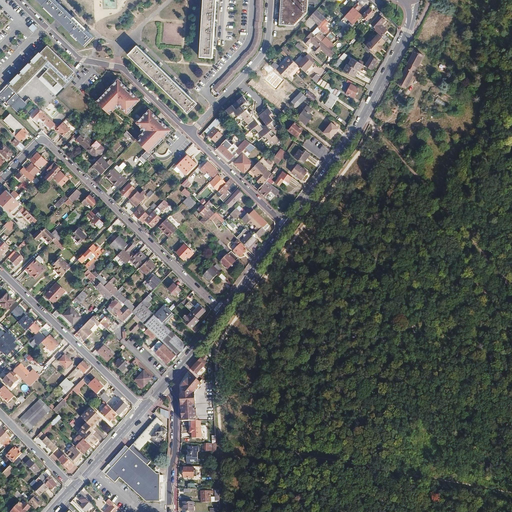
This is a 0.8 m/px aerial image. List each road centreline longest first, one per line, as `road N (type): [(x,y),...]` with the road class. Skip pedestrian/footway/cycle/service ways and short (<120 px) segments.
road 1 (residential): [(0,178),(40,138),(223,313)]
road 2 (tertiary): [(287,228),(367,111),(408,31),(413,0)]
road 3 (residential): [(17,0),(82,60),(121,68),(189,132)]
road 4 (residential): [(0,271),(143,409)]
road 5 (residential): [(271,0),(265,49),(189,132)]
road 6 (residential): [(189,132),(287,228)]
road 7 (tertiary): [(168,511),(176,408),(163,387)]
